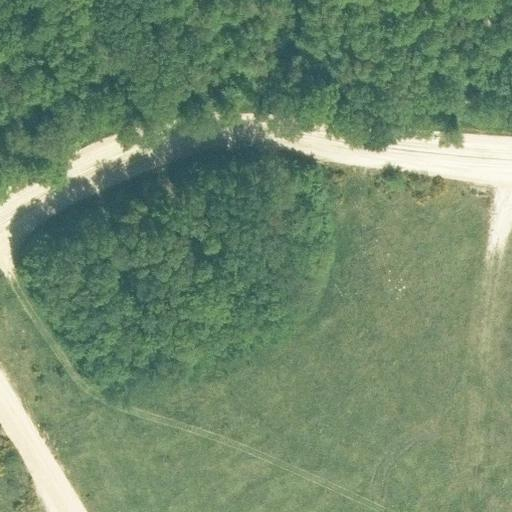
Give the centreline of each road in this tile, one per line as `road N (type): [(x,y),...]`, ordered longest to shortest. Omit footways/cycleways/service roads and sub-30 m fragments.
road 1 (track): [(0,219),(99,163),(202,131),(262,129),(511,160)]
road 2 (track): [(386,511),(89,392),(54,349),(0,253)]
road 3 (track): [(68,511),(0,400)]
